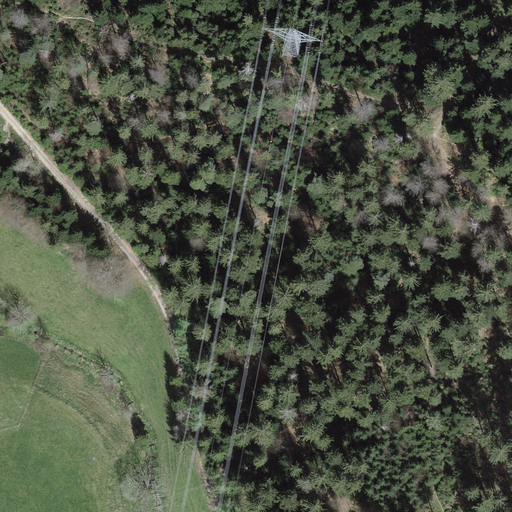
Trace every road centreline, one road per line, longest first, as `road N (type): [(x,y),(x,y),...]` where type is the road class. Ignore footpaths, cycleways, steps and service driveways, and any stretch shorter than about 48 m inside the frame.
road 1 (track): [(0,108),(151,278),(174,333),(218,511)]
road 2 (track): [(511,233),(441,160),(436,137),(511,12)]
